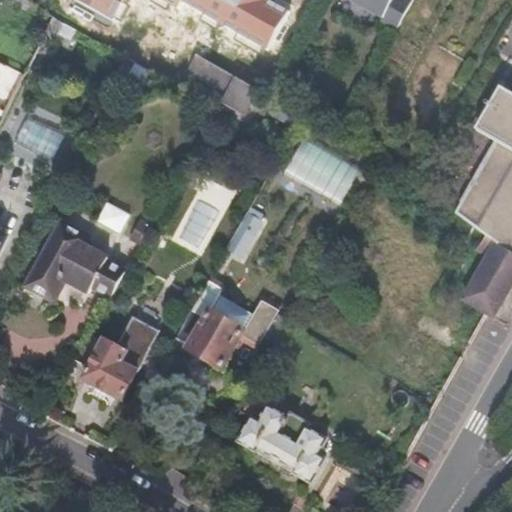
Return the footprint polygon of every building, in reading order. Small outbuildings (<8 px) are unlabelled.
[(70,0),(70,1),(111,24),(124,0),(154,0),(174,10),(179,0),(180,0),(269,49),(290,10),(272,0),(70,0)] [(414,0),(347,0),(387,20),(384,26),(399,34),(417,1),(414,0)] [(47,33),(71,44),(77,31),(53,19),(47,33)] [(235,80),(206,63),(197,59),(189,74),(226,96),(235,80)] [(143,91),(152,75),(127,60),(118,77),(143,91)] [(295,114),(235,80),(226,96),(220,105),(282,139),(295,114)] [(511,89),(501,83),(476,127),(499,140),(492,152),(460,211),(496,241),(511,250),(511,89)] [(61,166),(76,138),(27,113),(14,139),(61,166)] [(307,136),(282,176),(338,210),(362,170),(307,136)] [(13,239),(0,231),(0,185),(4,178),(0,175),(0,256),(3,257),(13,239)] [(105,203),(96,223),(120,234),(129,214),(105,203)] [(236,261),(248,237),(255,225),(241,217),(222,254),(236,261)] [(126,274),(108,264),(110,259),(83,245),(87,238),(60,224),(29,282),(30,288),(50,299),(57,297),(67,280),(92,294),(96,287),(114,296),(126,274)] [(493,317),(511,284),(511,250),(496,241),(470,226),(461,242),(486,256),(462,300),(484,313),(493,317)] [(250,318),(218,301),(221,294),(205,285),(174,343),(189,351),(187,354),(221,373),(239,338),(256,348),(275,314),(257,305),(250,318)] [(104,342),(102,346),(90,340),(77,363),(90,370),(83,382),(123,404),(158,342),(156,334),(140,324),(130,328),(118,350),(104,342)] [(320,457),(328,441),(310,431),(312,427),(289,415),(286,419),(268,410),(260,424),(253,421),(241,444),(275,464),(277,461),(299,473),(298,476),(314,485),(327,461),(320,457)] [(323,511),(348,511),(365,480),(336,466),(315,508),(323,511)]
